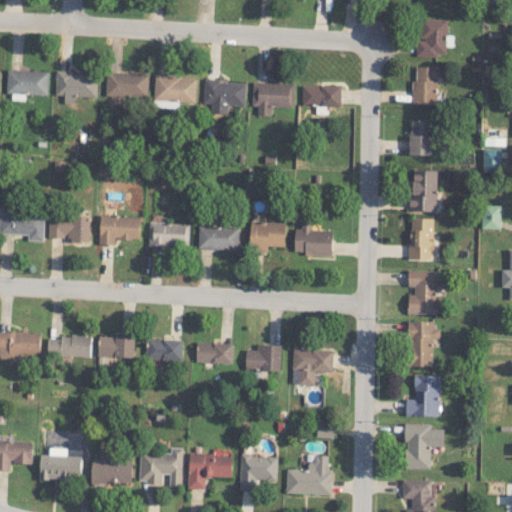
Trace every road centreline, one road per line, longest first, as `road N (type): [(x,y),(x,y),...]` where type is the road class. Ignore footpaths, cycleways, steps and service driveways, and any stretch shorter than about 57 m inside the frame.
road 1 (residential): [(370,39),(361,511)]
road 2 (residential): [(0,18),(370,39)]
road 3 (residential): [(0,283),(364,302)]
